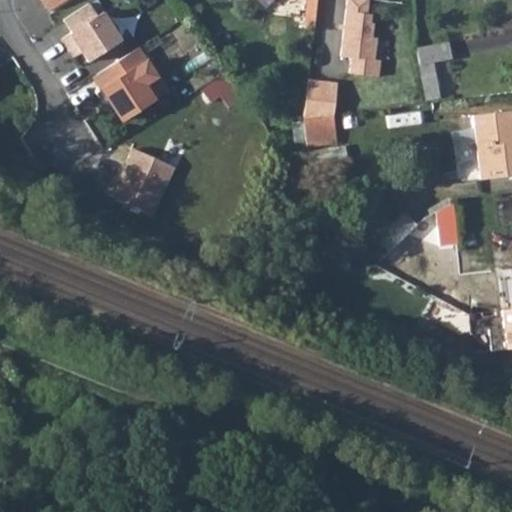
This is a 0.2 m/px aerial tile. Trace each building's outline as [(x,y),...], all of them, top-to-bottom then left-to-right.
[(40,0),(49,13),(68,0),(40,0)] [(347,0),(341,58),(351,60),(349,75),(378,79),(380,63),(374,63),(377,39),(372,39),(374,25),(371,25),(372,16),(367,15),(368,0),(347,0)] [(89,5),(64,21),(72,34),(61,41),(70,54),(78,48),(88,64),(122,42),(103,13),(97,17),(89,5)] [(138,50),(94,78),(103,92),(97,95),(108,111),(113,108),(123,122),(154,101),(145,86),(157,78),(138,50)] [(420,81),(435,79),(453,76),(450,57),(417,64),(420,81)] [(420,81),(425,107),(439,104),(435,79),(420,81)] [(337,85),(307,82),(303,120),(334,118),(337,85)] [(471,114),(476,155),(476,160),(511,156),(511,125),(510,110),(471,114)] [(305,132),(307,147),(336,142),(334,118),(303,120),(305,132)] [(174,169),(134,151),(113,199),(153,217),(174,169)] [(511,156),(476,160),(478,178),(511,174),(511,156)] [(401,263),(428,238),(405,214),(378,239),(401,263)] [(511,308),(488,310),(490,347),(511,345),(511,308)]
